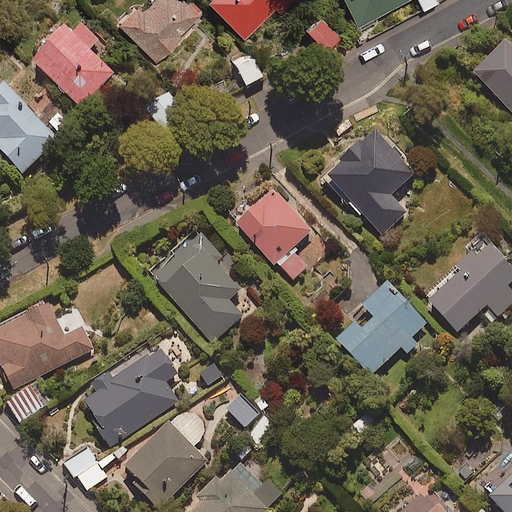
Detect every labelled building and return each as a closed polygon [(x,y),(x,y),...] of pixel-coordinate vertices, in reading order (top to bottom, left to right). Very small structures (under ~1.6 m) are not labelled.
[(129,0),(111,18),(146,55),(187,16),(171,0),(129,0)] [(280,13),(293,0),(208,0),(244,37),(275,8),(280,13)] [(375,14),(402,0),(345,0),(359,28),(377,18),(375,14)] [(325,47),(339,34),(319,12),(304,26),(325,47)] [(32,62),(74,111),(114,76),(72,27),(32,62)] [(511,54),(501,44),(471,75),(511,114),(511,54)] [(248,88),(265,79),(250,52),(234,60),(248,88)] [(0,141),(17,157),(50,124),(0,75),(0,141)] [(167,136),(190,119),(170,94),(148,111),(167,136)] [(392,197),(415,175),(377,134),(329,178),(383,236),(407,214),(392,197)] [(308,269),(296,256),(301,251),(297,247),(312,232),(274,191),(237,225),(292,284),(308,269)] [(219,265),(224,260),(202,236),(154,278),(213,344),(244,317),(230,302),(242,291),(219,265)] [(478,257),(474,252),(457,268),(461,272),(429,302),(459,334),(488,307),(499,318),(511,305),(511,292),(508,288),(511,283),(511,268),(491,246),(478,257)] [(427,325),(389,284),(364,308),(368,312),(338,340),(372,377),(402,349),(408,355),(418,346),(412,339),(427,325)] [(0,362),(16,392),(94,350),(83,329),(66,338),(48,304),(0,329),(0,362)] [(178,376),(158,347),(105,384),(108,388),(82,405),(112,448),(178,402),(166,384),(178,376)] [(223,379),(215,367),(201,376),(208,388),(223,379)] [(260,415),(243,398),(229,412),(246,429),(260,415)] [(368,412),(352,427),(364,440),(380,425),(368,412)] [(184,415),(178,416),(128,467),(140,478),(134,484),(162,511),(210,462),(196,448),(202,443),(204,434),(204,427),(199,419),(190,415),(184,415)] [(245,439),(232,452),(243,464),(256,452),(245,439)] [(75,478),(97,463),(88,450),(66,465),(75,478)] [(97,463),(75,478),(85,493),(107,478),(102,471),(116,462),(111,454),(97,463)] [(201,503),(192,511),(267,511),(286,494),(268,475),(261,482),(241,463),(222,482),(219,478),(198,499),(201,503)] [(511,511),(511,480),(510,482),(503,474),(484,491),(503,511),(511,511)] [(444,511),(422,488),(396,511),(444,511)]
